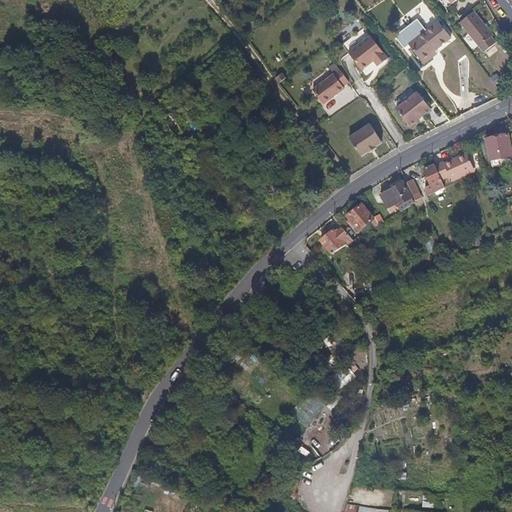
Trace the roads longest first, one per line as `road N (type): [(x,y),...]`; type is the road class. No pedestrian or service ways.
road 1 (residential): [(101,511),(173,369),(239,288),(371,177),(511,101)]
road 2 (track): [(339,511),(365,422),(372,355),(365,322),(294,238)]
road 3 (track): [(355,189),(204,0)]
road 4 (track): [(97,165),(120,144),(127,124),(236,35)]
